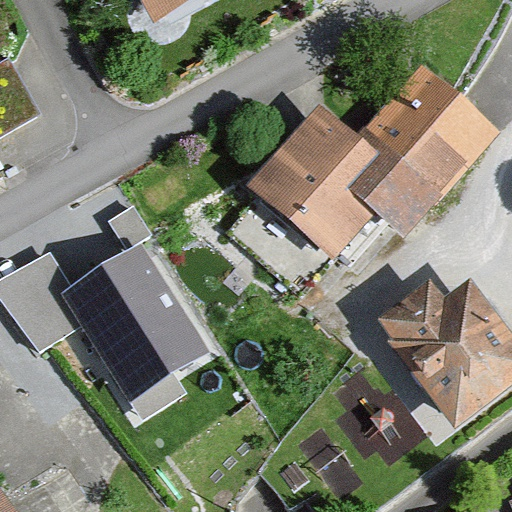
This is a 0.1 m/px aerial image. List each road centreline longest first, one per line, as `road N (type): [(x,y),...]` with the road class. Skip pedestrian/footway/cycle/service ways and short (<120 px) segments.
road 1 (residential): [(392,0),(0,217)]
road 2 (residential): [(400,511),(511,429)]
